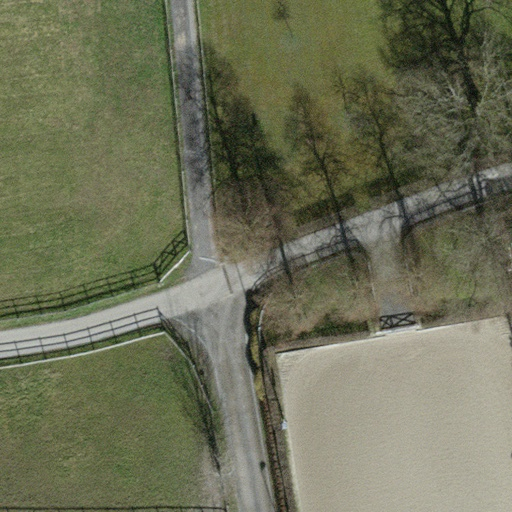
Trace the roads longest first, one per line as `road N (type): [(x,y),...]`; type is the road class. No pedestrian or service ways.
road 1 (track): [(0,343),(55,337),(213,288),(511,175)]
road 2 (track): [(255,511),(213,288)]
